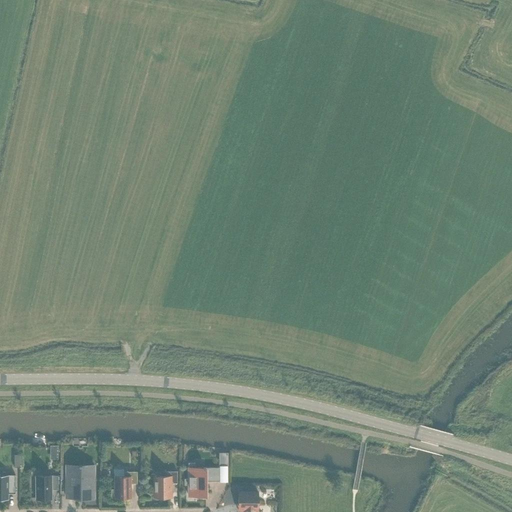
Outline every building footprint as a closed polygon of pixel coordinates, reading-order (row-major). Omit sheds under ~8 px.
[(228,453),(218,453),(219,466),(227,466),(228,466),(228,453)] [(196,498),(205,498),(205,481),(219,481),(219,468),(194,468),(194,463),(188,463),(188,479),(184,479),(184,486),(188,486),(188,496),(196,496),(196,498)] [(85,499),(94,499),(94,466),(81,466),(81,465),(79,465),(79,466),(66,466),(66,497),(75,497),(75,499),(85,499)] [(171,484),(177,483),(177,471),(163,472),(163,476),(153,476),(154,498),(171,498),(171,484)] [(123,476),(113,476),(113,489),(110,489),(111,499),(131,498),(131,484),(137,484),(137,472),(123,472),(123,476)] [(0,475),(0,499),(8,500),(8,494),(15,494),(15,475),(0,475)] [(35,476),(36,499),(51,499),(51,490),(58,490),(58,476),(35,476)] [(238,492),(238,511),(242,511),(256,511),(257,511),(258,492),(238,492)]
